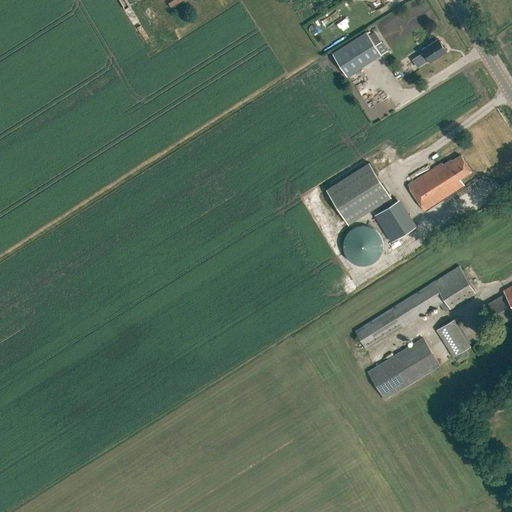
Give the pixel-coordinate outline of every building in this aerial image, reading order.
[(376,46),(367,31),(333,53),(347,76),(381,54),(387,50),(382,42),(376,46)] [(431,61),(447,51),(439,39),(423,49),(424,51),(412,58),(418,67),(430,60),(431,61)] [(463,159),(461,155),(452,160),(451,158),(423,177),(408,186),(424,211),(465,185),(460,178),(471,171),(464,159),(463,159)] [(327,189),(349,224),(391,198),(369,162),(327,189)] [(408,200),(380,212),(393,241),(421,229),(408,200)] [(343,242),(343,245),(343,249),(344,252),(347,257),(349,260),(352,262),(356,264),(360,265),(363,265),(367,265),(370,264),(375,262),(377,260),(379,257),(382,252),(383,249),(383,245),(383,242),(382,239),(379,234),(377,231),(375,229),(370,227),(367,226),(363,225),(360,226),(356,227),(352,229),(349,231),(347,234),(344,239),(343,242)] [(451,309),(476,293),(459,266),(355,330),(367,350),(441,304),(445,311),(450,308),(451,309)] [(511,286),(503,292),(505,295),(486,306),(497,326),(511,317),(511,286)] [(453,356),(474,347),(461,318),(440,328),(453,356)] [(384,398),(439,365),(422,336),(367,370),(384,398)]
